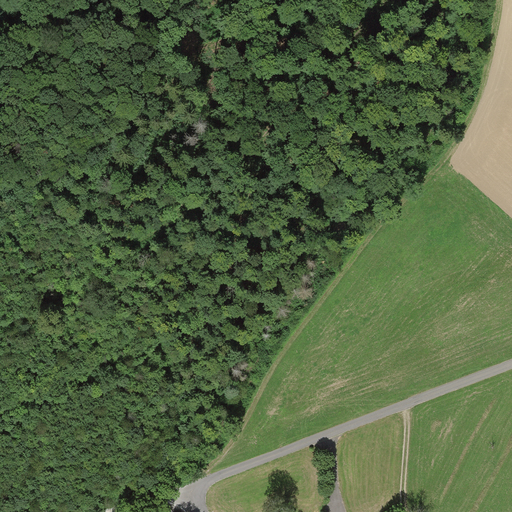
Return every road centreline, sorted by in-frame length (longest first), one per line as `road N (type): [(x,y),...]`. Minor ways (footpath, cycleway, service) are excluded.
road 1 (track): [(195,488),(372,229),(448,153),(486,69),(496,0)]
road 2 (track): [(380,0),(195,199),(136,239),(0,304)]
road 3 (unclassified): [(511,363),(195,488)]
road 4 (track): [(0,405),(155,339)]
